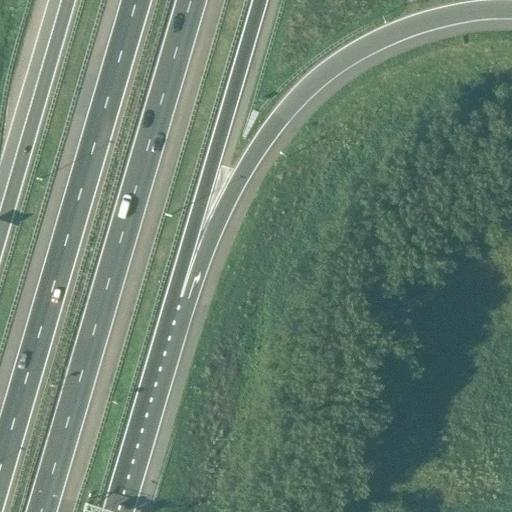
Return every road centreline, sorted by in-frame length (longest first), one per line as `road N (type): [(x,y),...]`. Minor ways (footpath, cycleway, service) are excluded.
road 1 (motorway): [(40,511),(189,0)]
road 2 (motorway): [(136,0),(0,466)]
road 3 (motorway): [(181,295),(240,173),(276,119),(330,67),(423,21),(511,9)]
road 4 (motorway): [(181,295),(259,0)]
road 5 (motorway): [(68,0),(0,234)]
road 6 (motorway): [(117,511),(181,295)]
